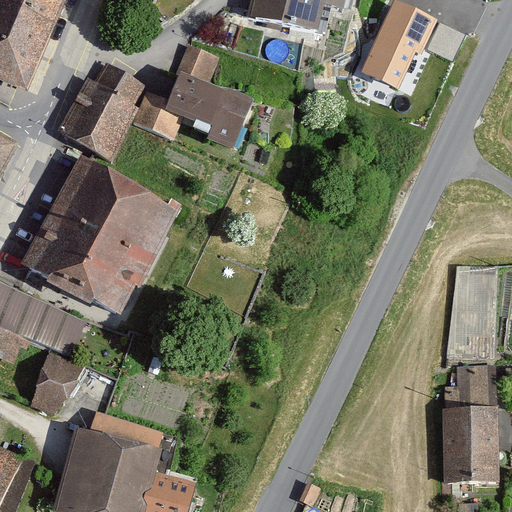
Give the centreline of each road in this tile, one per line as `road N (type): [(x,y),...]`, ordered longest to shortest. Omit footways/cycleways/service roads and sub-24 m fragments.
road 1 (tertiary): [(511,24),(280,511)]
road 2 (unclassified): [(96,0),(0,223)]
